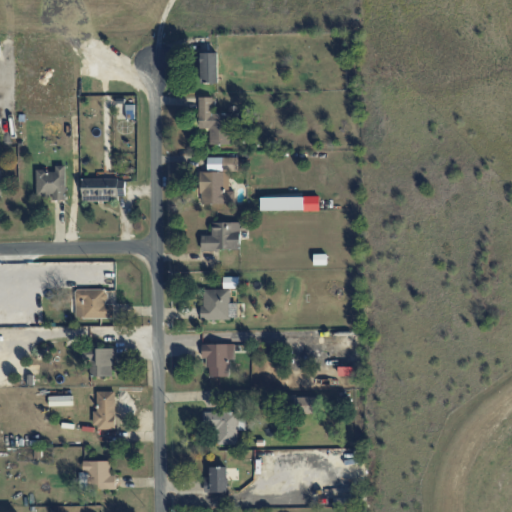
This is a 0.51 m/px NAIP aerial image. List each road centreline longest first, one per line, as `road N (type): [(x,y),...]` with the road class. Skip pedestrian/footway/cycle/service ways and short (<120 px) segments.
road 1 (residential): [(161,33),(162,511)]
road 2 (residential): [(0,248),(159,247)]
